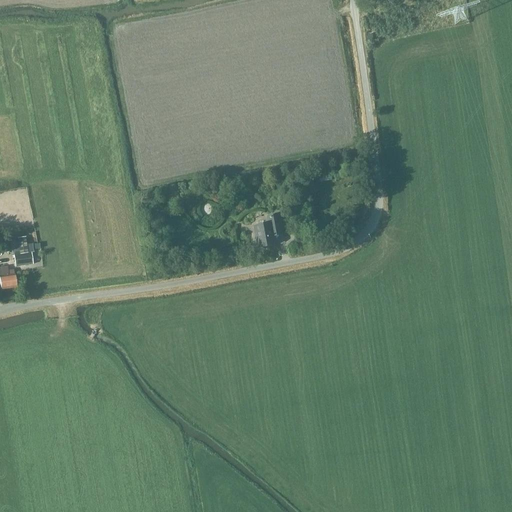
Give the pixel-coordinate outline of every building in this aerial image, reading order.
[(268,224),(255,227),(259,248),(276,245),(274,236),(281,234),(278,215),(267,217),(268,224)] [(17,238),(19,255),(34,252),(33,244),(27,245),(25,237),(17,238)] [(10,242),(12,256),(19,255),(17,242),(10,242)] [(15,268),(16,267),(33,265),(31,254),(13,256),(15,268)] [(17,289),(14,275),(13,271),(8,271),(7,268),(0,268),(0,283),(2,290),(17,289)]
